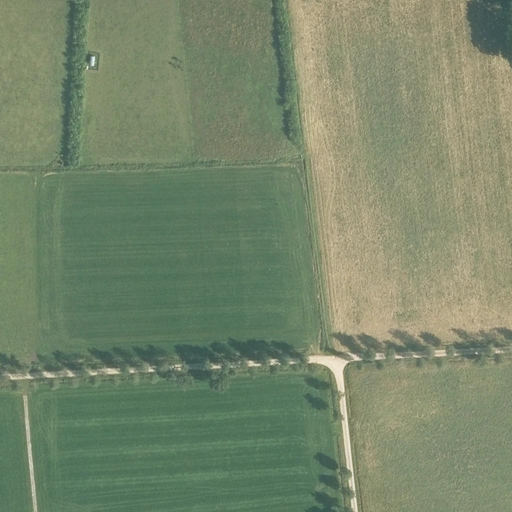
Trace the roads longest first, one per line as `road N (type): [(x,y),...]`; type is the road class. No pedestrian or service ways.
road 1 (track): [(0,377),(323,359)]
road 2 (track): [(323,359),(511,348)]
road 3 (track): [(353,511),(338,358)]
